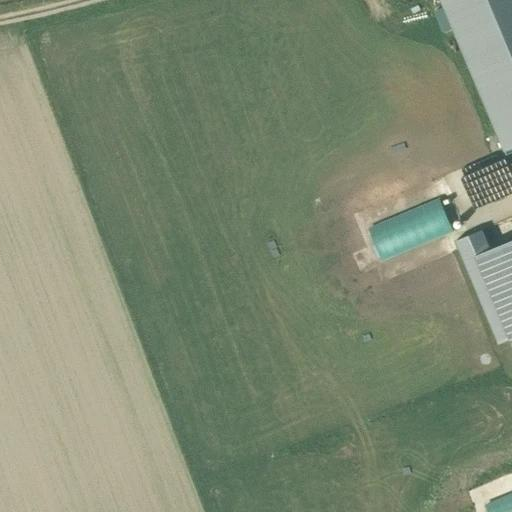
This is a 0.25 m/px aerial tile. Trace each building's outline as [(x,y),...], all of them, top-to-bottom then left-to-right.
[(511,0),(449,0),(511,143),(511,0)] [(376,82),(395,78),(391,58),(372,63),(376,82)] [(372,226),(384,258),(457,231),(445,199),(372,226)] [(511,241),(478,256),(511,336),(511,241)] [(511,511),(511,492),(487,503),(491,511),(511,511)]
